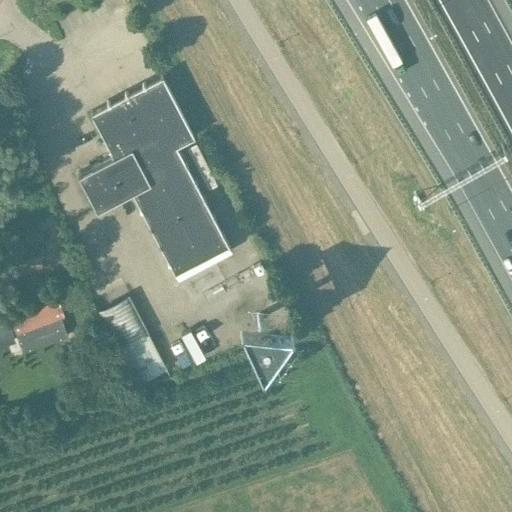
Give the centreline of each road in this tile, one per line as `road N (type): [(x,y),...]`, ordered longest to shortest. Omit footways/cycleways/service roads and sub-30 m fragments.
road 1 (unclassified): [(511,445),(238,0)]
road 2 (motorway): [(379,0),(511,236)]
